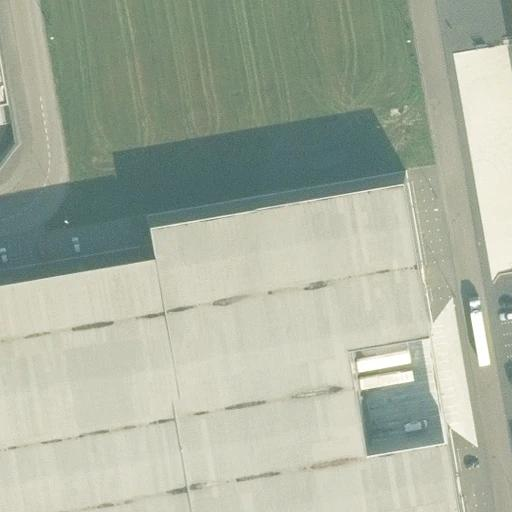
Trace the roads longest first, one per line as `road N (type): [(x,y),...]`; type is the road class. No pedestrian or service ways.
road 1 (unclassified): [(510,511),(421,0)]
road 2 (unclassified): [(24,0),(47,132),(41,174),(0,219)]
